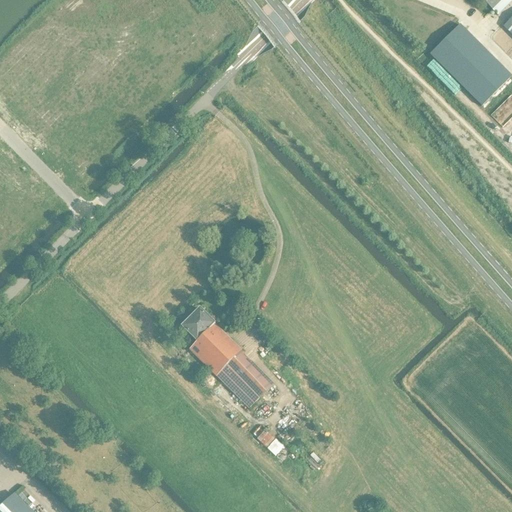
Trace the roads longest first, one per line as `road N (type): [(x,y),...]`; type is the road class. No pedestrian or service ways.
road 1 (tertiary): [(249,0),(511,306)]
road 2 (tertiary): [(511,283),(268,0)]
road 3 (unclassified): [(88,216),(223,81)]
road 4 (unclassified): [(0,304),(88,216)]
road 5 (unclassified): [(88,216),(0,128)]
